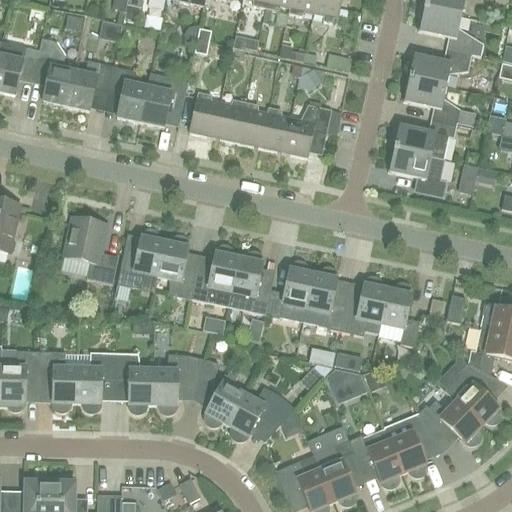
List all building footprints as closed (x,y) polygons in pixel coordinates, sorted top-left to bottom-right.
[(140,10),(141,0),(159,0),(167,2),(167,0),(128,0),(127,7),(140,10)] [(167,0),(167,2),(204,10),(205,0),(167,0)] [(265,12),(267,0),(243,0),(243,1),(252,3),(253,9),(265,12)] [(267,0),(265,12),(262,25),(268,27),(272,13),(278,14),(281,9),(289,11),(291,0),(267,0)] [(313,16),(316,0),(291,0),(289,11),(288,17),(301,20),(304,14),(313,16)] [(316,0),(313,16),(323,18),(323,24),(336,27),(338,22),(337,22),(342,0),(316,0)] [(424,11),(461,19),(465,0),(481,0),(484,0),(483,0),(424,0),(425,2),(426,2),(424,11)] [(458,32),(461,19),(424,11),(422,21),(421,20),(418,34),(448,41),(446,53),(471,58),(472,58),(480,59),(482,47),(475,42),(458,32)] [(209,46),(211,34),(199,32),(197,44),(209,46)] [(66,110),(73,74),(62,72),(64,59),(55,45),(41,42),(39,53),(33,79),(47,82),(42,104),(66,110)] [(197,44),(195,56),(206,58),(209,46),(197,44)] [(39,53),(16,48),(13,61),(0,58),(0,95),(15,99),(20,76),(33,79),(39,53)] [(468,74),(471,58),(446,53),(443,65),(412,58),(410,72),(411,72),(409,82),(446,90),(448,77),(468,74)] [(108,95),(113,70),(87,64),(85,77),(73,74),(66,110),(89,115),(94,92),(108,95)] [(140,126),(147,90),(133,87),(136,75),(113,70),(108,95),(121,98),(116,121),(140,126)] [(168,108),(182,111),(187,86),(165,81),(161,93),(147,90),(140,126),(163,131),(168,108)] [(443,102),(446,90),(409,82),(407,91),(406,91),(403,104),(433,111),(430,123),(456,129),(457,127),(459,114),(460,113),(443,102)] [(213,141),(220,106),(211,104),(211,98),(197,95),(196,101),(189,136),(213,141)] [(236,147),(245,106),(232,103),(230,108),(220,106),(213,141),(236,147)] [(259,151),(267,116),(258,114),(258,108),(245,106),(236,147),(259,151)] [(291,121),(283,157),(307,162),(313,134),(326,137),(331,113),(308,108),(300,123),(291,121)] [(283,157),(291,121),(281,119),(281,113),(268,110),(267,116),(259,151),(283,157)] [(473,130),(475,118),(459,114),(457,127),(473,130)] [(456,129),(430,123),(428,135),(397,129),(394,142),(396,143),(394,152),(431,160),(443,163),(448,140),(454,141),(456,129)] [(511,126),(505,125),(502,139),(511,140),(511,126)] [(426,183),(431,160),(394,152),(392,161),(390,161),(387,175),(418,181),(415,194),(441,199),(444,187),(426,183)] [(467,179),(482,178),(481,165),(466,166),(467,179)] [(511,199),(504,197),(501,212),(511,214),(511,199)] [(0,254),(8,256),(19,208),(0,203),(0,254)] [(113,288),(118,260),(100,257),(106,228),(72,221),(64,261),(90,266),(87,283),(113,288)] [(157,280),(164,245),(158,244),(159,241),(158,239),(157,237),(156,236),(154,235),(152,234),(150,233),(149,233),(146,234),(145,234),(143,236),(142,238),(141,239),(135,265),(122,262),(116,287),(140,292),(141,286),(145,277),(157,280)] [(191,303),(196,278),(182,275),(188,249),(188,248),(187,245),(187,244),(185,242),(183,240),(180,239),(178,239),(177,240),(175,240),(173,241),(172,243),(171,244),(170,247),(164,245),(157,280),(168,282),(169,292),(167,298),(191,303)] [(196,278),(191,303),(222,310),(223,307),(228,308),(231,296),(238,261),(233,260),(233,257),(232,255),(232,254),(230,252),(230,251),(227,250),(225,249),(223,249),(220,249),(219,250),(217,251),(216,253),(215,255),(209,280),(196,278)] [(231,296),(228,308),(234,310),(234,312),(265,319),(270,294),(257,291),(262,265),(262,263),(261,261),(260,259),(260,258),(258,257),(256,256),(254,255),(251,255),(249,256),(247,258),(245,260),(244,262),(238,261),(231,296)] [(19,264),(9,291),(29,297),(38,270),(19,264)] [(305,312),(313,277),(307,276),(307,273),(307,272),(306,270),(305,268),(304,267),(302,266),(300,265),(299,265),(296,265),(294,266),(293,267),(291,268),(289,271),(284,296),(270,294),(265,319),(279,322),(282,307),(305,312)] [(339,335),(345,309),(331,307),(336,282),(336,280),(336,279),(336,277),(335,275),(333,274),(332,272),(330,271),(328,271),(326,271),(323,272),(322,273),(320,274),(319,277),(318,278),(313,277),(305,312),(317,314),(318,324),(317,330),(325,332),(339,335)] [(380,328),(387,293),(381,292),(382,290),(382,288),(381,287),(380,285),(379,283),(377,282),(374,281),(372,281),(371,281),(369,282),(368,282),(366,284),(365,285),(364,287),(358,312),(345,309),(339,335),(363,340),(364,334),(378,337),(380,328)] [(380,328),(403,332),(397,359),(398,360),(397,366),(409,360),(412,361),(419,325),(405,322),(411,298),(411,295),(410,293),(409,291),(407,289),(406,288),(404,287),(401,287),(400,287),(398,288),(397,288),(395,290),(394,291),(394,292),(393,294),(387,293),(380,328)] [(460,327),(465,302),(451,299),(446,324),(460,327)] [(440,318),(443,305),(433,303),(430,316),(440,318)] [(511,338),(511,314),(483,308),(481,318),(484,318),(481,332),(490,334),(511,338)] [(490,379),(494,360),(511,363),(511,338),(490,334),(485,357),(470,354),(467,366),(468,366),(490,379)] [(39,355),(16,355),(15,364),(13,370),(1,370),(0,410),(8,410),(8,411),(9,412),(10,413),(11,414),(13,414),(14,415),(16,415),(18,414),(20,413),(21,413),(22,412),(23,411),(24,409),(24,408),(24,407),(24,406),(25,381),(39,381),(39,355)] [(76,407),(77,371),(65,371),(65,356),(39,355),(39,381),(53,381),(52,406),(53,408),(53,409),(53,410),(54,411),(54,412),(55,413),(56,414),(58,415),(59,415),(61,416),(62,416),(63,415),(65,415),(66,414),(67,414),(68,413),(69,412),(70,410),(70,409),(71,408),(71,407),(76,407)] [(115,383),(115,357),(101,356),(90,356),(90,372),(77,371),(76,407),(82,407),(82,409),(83,410),(83,411),(84,412),(84,413),(85,414),(87,415),(89,416),(91,416),(92,416),(94,416),(96,415),(97,414),(98,413),(99,412),(100,411),(100,409),(100,408),(101,382),(115,383)] [(152,408),(153,373),(140,373),(138,357),(115,357),(115,383),(129,383),(128,409),(129,411),(129,412),(130,413),(130,414),(131,415),(132,416),(133,416),(136,417),(137,417),(139,417),(141,416),(142,416),(143,415),(144,414),(145,413),(145,412),(146,410),(146,409),(146,408),(152,408)] [(153,373),(152,408),(158,408),(158,409),(158,410),(159,412),(159,413),(160,415),(162,416),(164,417),(165,418),(166,418),(168,418),(170,417),(171,417),(172,417),(174,415),(175,414),(176,413),(176,411),(176,410),(176,409),(177,358),(168,358),(167,364),(165,373),(153,373)] [(197,388),(204,363),(190,359),(184,385),(197,388)] [(204,363),(197,388),(211,392),(218,367),(204,363)] [(481,429),(485,425),(488,427),(490,427),(492,428),(495,427),(497,426),(499,424),(499,423),(500,421),(501,419),(501,418),(500,416),(499,414),(498,413),(477,392),(490,379),(468,366),(467,366),(458,375),(460,378),(454,384),(444,395),(456,405),(456,404),(481,429)] [(328,378),(334,391),(349,384),(343,370),(328,378)] [(226,428),(243,397),(233,391),(235,382),(238,377),(230,372),(205,417),(205,418),(204,419),(204,420),(204,422),(204,423),(205,424),(205,425),(206,427),(207,428),(208,428),(209,429),(210,430),(211,430),(213,430),(214,430),(217,429),(218,429),(219,428),(220,427),(221,425),(226,428)] [(243,397),(226,428),(231,431),(231,433),(231,434),(230,435),(230,436),(230,437),(231,438),(231,439),(232,441),(233,442),(234,443),(235,444),(237,444),(238,444),(240,445),(242,444),(243,444),(245,443),(246,442),(247,441),(247,440),(259,418),(266,422),(277,432),(294,412),(281,400),(263,390),(260,396),(254,403),(243,397)] [(444,427),(464,446),(466,447),(468,448),(470,449),(471,449),(472,449),(474,448),(475,448),(477,446),(478,445),(479,444),(480,442),(480,440),(480,438),(479,437),(478,435),(477,433),(481,429),(456,404),(456,405),(447,414),(439,409),(435,404),(429,410),(426,408),(418,416),(432,439),(444,427)] [(403,477),(408,475),(409,477),(411,479),(413,480),(416,480),(418,480),(421,479),(423,478),(424,476),(425,475),(426,473),(426,471),(425,469),(416,446),(432,439),(418,416),(396,425),(402,439),(389,444),(403,477)] [(371,463),(381,486),(382,489),(383,490),(385,491),(386,491),(389,492),(390,492),(392,491),(394,490),(395,489),(397,488),(397,486),(398,485),(398,482),(398,481),(397,479),(403,477),(389,444),(368,453),(362,439),(348,444),(358,468),(371,463)] [(348,444),(327,453),(329,459),(330,467),(318,471),(333,506),(338,504),(339,506),(341,507),(342,508),(344,509),(347,509),(348,509),(351,508),(353,506),(354,505),(355,503),(356,501),(356,499),(355,498),(345,474),(358,468),(348,444)] [(318,471),(313,459),(277,474),(292,511),(301,511),(308,509),(309,511),(327,511),(328,511),(328,510),(327,508),(333,506),(318,471)] [(49,511),(50,481),(34,481),(33,485),(25,485),(24,511),(49,511)] [(73,511),(74,486),(66,486),(66,482),(50,481),(49,511),(73,511)] [(189,506),(200,501),(190,482),(179,488),(189,506)] [(108,511),(109,499),(97,498),(96,511),(108,511)] [(121,511),(121,499),(109,499),(108,511),(121,511)]
